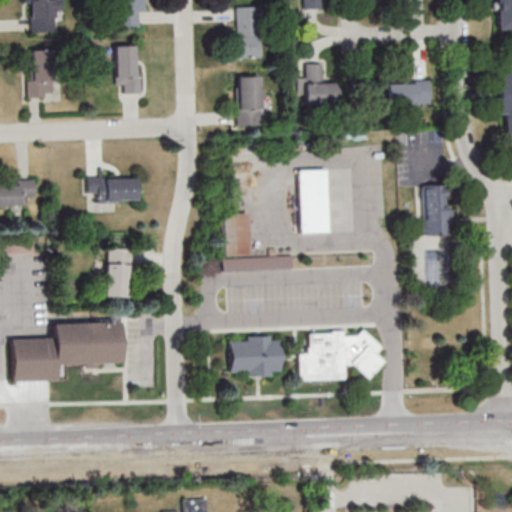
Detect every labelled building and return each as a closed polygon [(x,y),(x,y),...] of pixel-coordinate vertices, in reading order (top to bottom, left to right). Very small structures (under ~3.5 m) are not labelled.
[(23,0),(24,2),(29,2),(29,31),(59,31),(59,0),(23,0)] [(141,12),(140,0),(115,0),(115,12),(141,12)] [(320,0),(302,0),(302,9),(321,8),(320,0)] [(511,0),(497,0),(498,29),(511,28),(511,0)] [(233,58),(260,58),(260,7),(232,7),(233,58)] [(114,69),(102,70),(102,78),(114,78),(114,84),(123,84),(123,92),(137,92),(137,45),(114,45),(114,69)] [(29,49),(29,97),(52,97),(52,49),(29,49)] [(511,54),(500,54),(499,114),(507,114),(506,132),(511,131),(511,54)] [(321,63),(305,63),(305,103),(338,103),(338,81),(321,81),(321,63)] [(260,75),(235,75),(235,124),(260,124),(260,75)] [(430,104),(430,81),(387,81),(387,104),(430,104)] [(297,170),(326,168),(328,231),(300,232),(297,170)] [(137,200),(137,176),(86,177),(86,193),(95,193),(95,200),(137,200)] [(33,197),(33,182),(0,182),(0,204),(27,205),(27,197),(33,197)] [(422,185),(446,184),(446,193),(448,193),(448,201),(447,201),(447,209),(453,209),(454,234),(424,235),(422,185)] [(220,214),(248,213),(249,254),(222,255),(220,214)] [(223,271),(223,257),(291,255),(292,268),(223,271)] [(367,378),(352,364),(344,365),(345,376),(344,376),(344,379),(299,380),(298,353),(306,353),(306,347),(308,347),(308,345),(305,345),(305,339),(309,339),(308,333),(331,332),(331,330),(342,330),(342,332),(343,332),(343,335),(357,334),(362,329),(380,345),(379,346),(380,347),(375,353),(383,360),(367,378)] [(228,342),(247,341),(247,336),(269,335),(269,340),(279,340),(280,370),(270,370),(271,375),(248,376),(248,371),(229,372),(228,342)]
